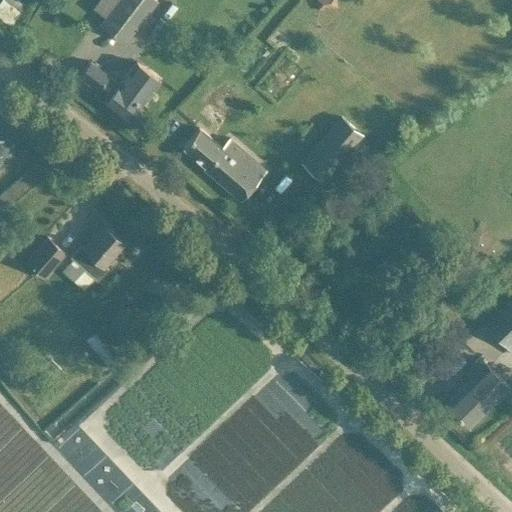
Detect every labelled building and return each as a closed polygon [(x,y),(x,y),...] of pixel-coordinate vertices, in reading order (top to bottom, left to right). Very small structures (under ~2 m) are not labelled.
[(21,30),(36,9),(22,0),(11,0),(0,16),(21,30)] [(117,0),(100,23),(126,42),(157,0),(117,0)] [(262,57),(277,39),(269,32),(254,50),(262,57)] [(260,80),(279,101),(309,73),(290,52),(260,80)] [(160,79),(144,67),(136,61),(120,83),(91,61),(80,75),(98,89),(95,93),(132,122),(146,104),(144,101),(160,79)] [(222,86),(209,101),(228,117),(241,102),(232,94),(222,86)] [(340,113),(301,159),(322,177),(361,131),(340,113)] [(251,135),(263,148),(272,140),(260,127),(251,135)] [(200,128),(184,146),(206,165),(204,167),(240,199),(260,176),(236,155),(243,147),(230,136),(222,146),(212,138),(200,128)] [(0,240),(7,248),(21,235),(11,223),(0,231),(0,240)] [(108,267),(105,264),(111,257),(124,241),(104,224),(91,239),(84,248),(81,245),(71,257),(97,279),(108,267)] [(44,278),(65,252),(48,237),(26,263),(44,278)] [(511,349),(511,298),(488,323),(511,349)] [(442,315),(433,324),(449,339),(458,330),(442,315)] [(470,424),(484,410),(508,385),(479,356),(466,371),(472,377),(447,401),(460,414),(459,415),(461,417),(462,416),(470,424)] [(179,496),(190,496),(190,479),(179,479),(179,496)]
